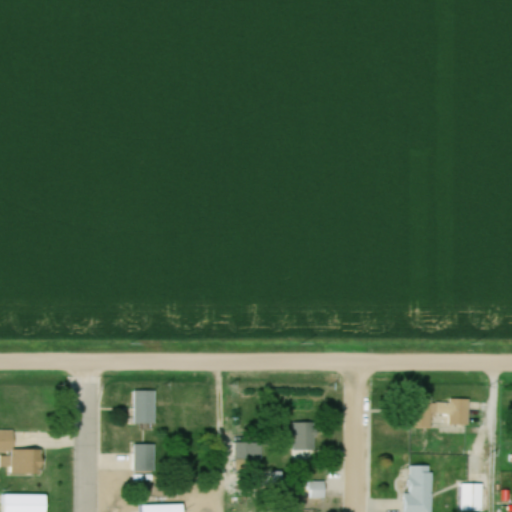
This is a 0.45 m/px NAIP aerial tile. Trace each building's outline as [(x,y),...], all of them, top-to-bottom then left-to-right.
[(155,425),(155,392),(134,392),(134,425),(155,425)] [(469,427),(470,400),(418,399),(417,425),(469,427)] [(291,452),(316,452),(316,423),(291,423),(291,452)] [(0,452),(9,453),(9,475),(36,475),(36,451),(13,451),(13,431),(0,431),(0,452)] [(134,445),(134,473),(155,473),(155,445),(134,445)] [(432,511),(433,467),(407,467),(406,511),(432,511)] [(482,511),(482,485),(460,485),(460,511),(482,511)]
